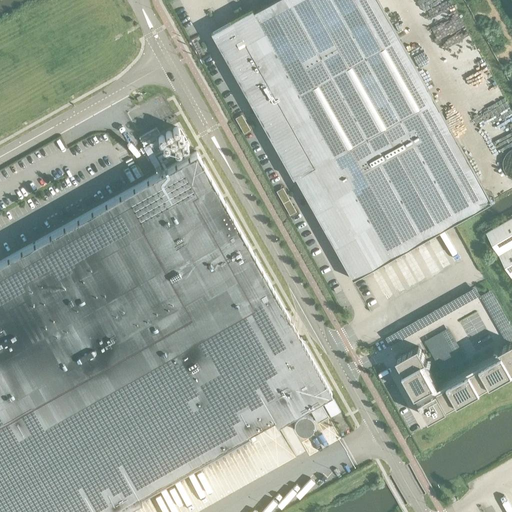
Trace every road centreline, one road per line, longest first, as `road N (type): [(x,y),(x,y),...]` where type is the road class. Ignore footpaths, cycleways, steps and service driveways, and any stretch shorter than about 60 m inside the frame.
road 1 (tertiary): [(423,511),(216,147)]
road 2 (unknown): [(0,188),(39,164),(89,150),(102,153),(111,169),(0,238)]
road 3 (unclassified): [(0,156),(165,63)]
road 4 (unknown): [(245,511),(379,434)]
